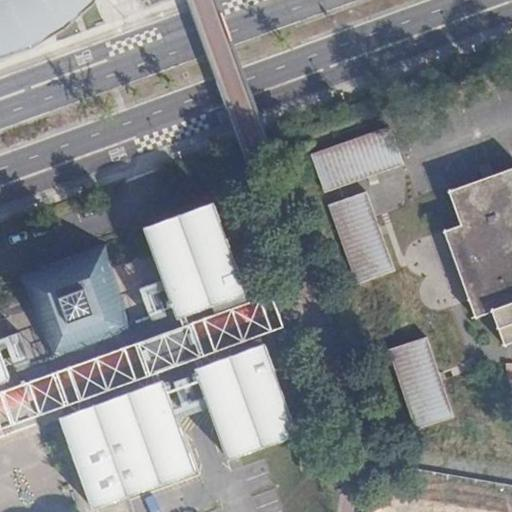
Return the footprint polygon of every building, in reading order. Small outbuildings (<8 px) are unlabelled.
[(0,0),(0,58),(32,47),(66,28),(96,2),(96,0),(0,0)] [(392,128),(313,157),(325,191),(403,163),(393,132),(392,128)] [(445,230),(469,299),(487,293),(492,310),(505,343),(511,340),(511,168),(450,191),(461,224),(445,230)] [(367,194),(330,206),(358,283),(395,270),(379,228),(374,214),(367,194)] [(0,511),(98,511),(96,506),(129,494),(197,470),(178,418),(211,406),(230,458),(299,432),(286,399),(215,202),(146,227),(149,236),(116,248),(122,266),(116,268),(106,242),(20,274),(27,297),(20,300),(16,286),(0,291),(0,511)] [(487,293),(469,299),(476,316),(492,310),(487,293)] [(427,338),(391,350),(419,428),(455,415),(443,382),(439,371),(427,338)] [(135,511),(129,494),(96,506),(98,511),(135,511)]
